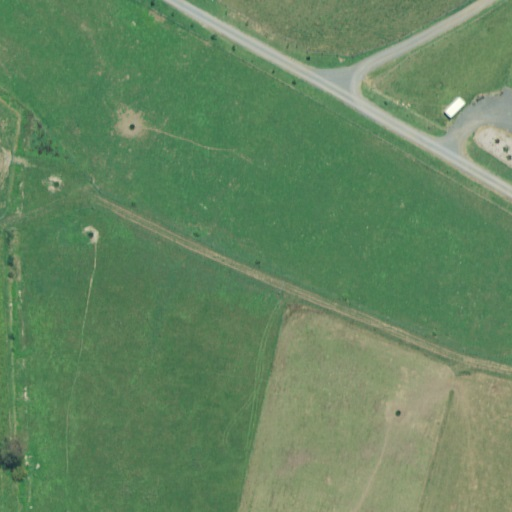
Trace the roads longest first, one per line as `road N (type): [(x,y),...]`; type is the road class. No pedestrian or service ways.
road 1 (unknown): [(164,0),(283,71),(318,83),(484,0)]
road 2 (unknown): [(318,83),(503,113)]
